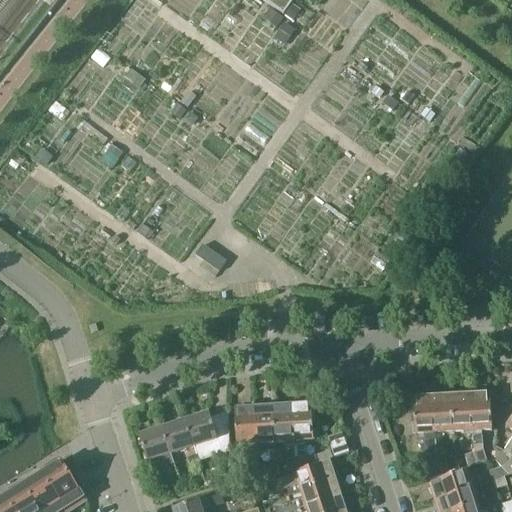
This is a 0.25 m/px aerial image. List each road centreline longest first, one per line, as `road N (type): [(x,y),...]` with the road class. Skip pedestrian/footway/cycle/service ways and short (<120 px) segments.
road 1 (residential): [(90,395),(202,360),(345,351)]
road 2 (residential): [(0,259),(53,299),(90,395)]
road 3 (residential): [(394,511),(345,351)]
road 4 (residential): [(345,351),(511,341)]
road 5 (residential): [(128,511),(90,395)]
